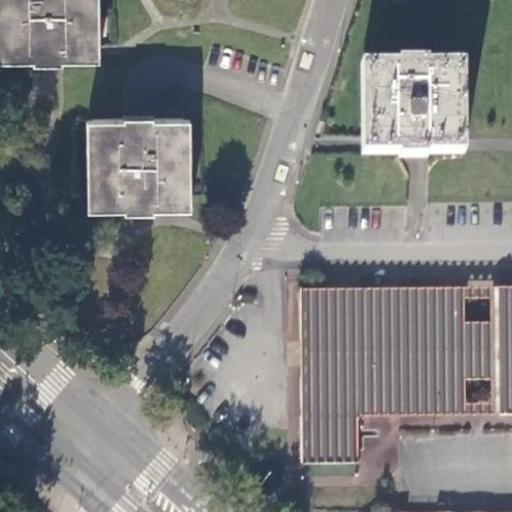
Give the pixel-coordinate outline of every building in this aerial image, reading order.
[(0,0),(1,63),(92,63),(91,0),(0,0)] [(367,155),(367,157),(400,157),(416,157),(428,157),(459,157),(459,146),(459,137),(459,67),(368,67),(367,136),(367,145),(367,155)] [(92,122),(93,213),(183,213),(182,122),(92,122)] [(466,283),(466,297),(487,298),(488,284),(466,283)] [(409,456),(283,350),(222,421),(332,511),(511,511),(511,372),(490,396),(471,381),(409,456)]
